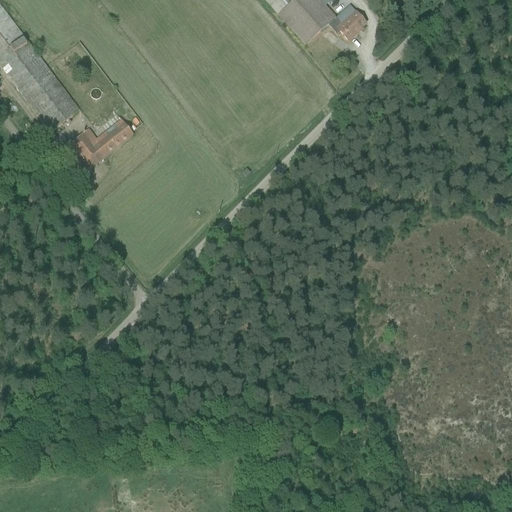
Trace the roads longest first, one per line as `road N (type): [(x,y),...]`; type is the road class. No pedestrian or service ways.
road 1 (unclassified): [(0,455),(447,0)]
road 2 (track): [(148,305),(0,117)]
